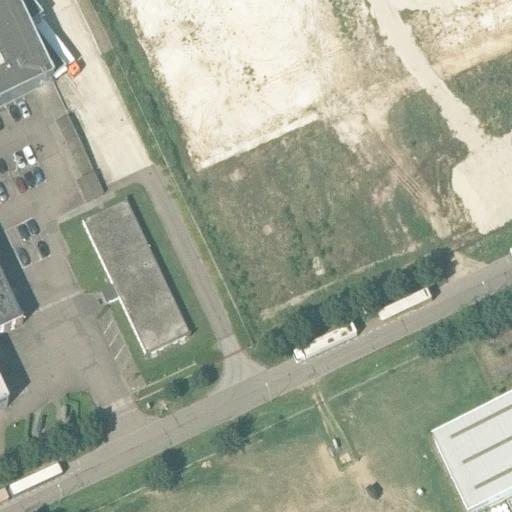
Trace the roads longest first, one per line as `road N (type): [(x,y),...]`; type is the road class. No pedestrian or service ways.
road 1 (unclassified): [(5,511),(511,272)]
road 2 (unknown): [(50,0),(101,117),(257,392)]
road 3 (unknown): [(121,457),(0,200)]
